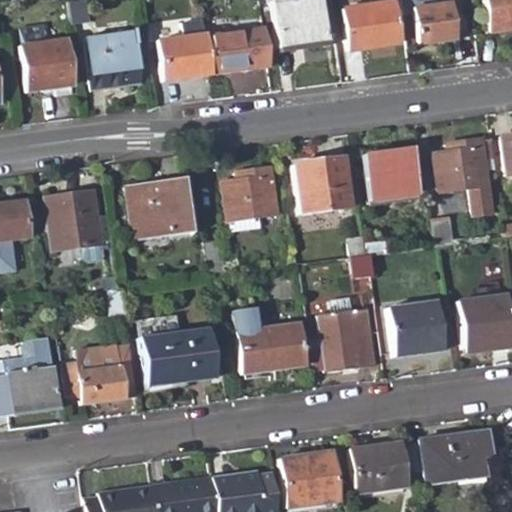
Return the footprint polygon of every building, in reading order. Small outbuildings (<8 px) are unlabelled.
[(86,23),(82,0),(64,0),(68,25),(86,23)] [(279,0),(266,2),(274,53),(321,46),(315,0),(279,0)] [(386,0),(368,0),(369,6),(338,11),(343,52),(392,45),(386,0)] [(432,0),(397,0),(399,16),(409,15),(414,47),(451,42),(446,4),(433,6),(432,0)] [(511,0),(478,0),(483,35),(511,30),(511,0)] [(80,41),(88,94),(135,87),(129,31),(125,31),(125,35),(80,41)] [(238,31),(200,37),(205,77),(243,72),(238,31)] [(158,82),(205,77),(200,37),(200,35),(153,42),(158,82)] [(15,48),(20,94),(50,90),(51,97),(66,95),(59,42),(15,48)] [(511,135),(496,138),(501,177),(511,175),(511,135)] [(479,163),(489,162),(486,141),(476,143),(476,140),(442,145),(443,153),(427,155),(432,194),(463,190),(467,217),(487,215),(479,163)] [(358,156),(365,203),(414,197),(407,150),(358,156)] [(288,166),(296,216),(345,209),(338,159),(288,166)] [(222,222),(224,222),(252,219),(272,216),(266,169),(231,174),(232,181),(217,183),(222,222)] [(121,189),(127,236),(163,232),(164,237),(187,234),(180,181),(121,189)] [(107,241),(104,215),(92,217),(89,193),(39,200),(48,253),(77,248),(79,261),(83,264),(95,262),(98,257),(96,242),(107,241)] [(0,205),(0,270),(8,269),(4,240),(21,237),(17,203),(0,205)] [(224,222),(225,232),(254,228),(252,219),(224,222)] [(444,221),(427,223),(430,248),(435,247),(448,245),(444,221)] [(511,224),(498,226),(499,238),(504,238),(511,236),(511,224)] [(345,239),(347,259),(362,257),(359,238),(345,239)] [(215,241),(198,244),(203,278),(205,278),(219,276),(215,241)] [(349,280),(368,276),(366,256),(362,257),(347,259),(349,280)] [(105,316),(121,314),(117,289),(114,289),(102,291),(105,316)] [(451,304),(458,355),(508,349),(501,297),(451,304)] [(312,305),(313,318),(346,314),(344,301),(342,300),(312,305)] [(382,310),(389,358),(439,352),(431,304),(382,310)] [(228,311),(236,376),(299,368),(293,325),(250,330),(247,308),(228,311)] [(313,318),(313,320),(318,358),(321,373),(369,366),(362,311),(346,314),(313,318)] [(136,318),(136,332),(173,333),(173,319),(136,318)] [(303,322),(308,360),(318,358),(313,320),(303,322)] [(135,340),(141,386),(179,382),(179,384),(210,380),(203,330),(135,340)] [(0,361),(0,415),(52,409),(44,339),(21,342),(17,348),(19,359),(0,361)] [(112,346),(112,344),(70,351),(71,363),(56,365),(61,399),(75,397),(76,406),(132,398),(127,356),(115,357),(112,346)] [(112,346),(115,357),(127,356),(125,344),(112,346)] [(418,475),(419,486),(477,479),(475,460),(485,458),(482,432),(414,440),(414,443),(418,475)] [(418,475),(414,443),(404,444),(408,476),(418,475)] [(343,450),(349,496),(399,489),(393,444),(343,450)] [(275,460),(282,510),(330,503),(324,453),(275,460)] [(271,511),(266,476),(252,477),(251,474),(206,480),(210,511),(271,511)] [(150,511),(210,511),(206,480),(206,479),(147,487),(150,511)] [(150,511),(147,487),(93,494),(93,498),(79,500),(80,511),(150,511)]
